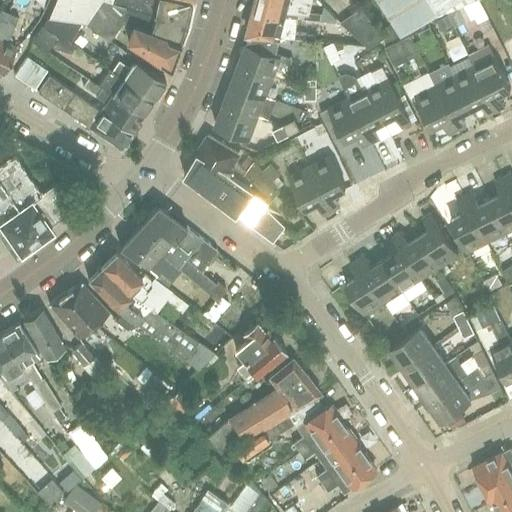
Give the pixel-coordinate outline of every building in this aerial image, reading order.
[(56,0),(49,18),(80,23),(86,23),(110,40),(121,23),(123,21),(128,23),(127,27),(131,29),(132,29),(128,40),(161,62),(171,68),(180,42),(150,31),(156,14),(103,0),(56,0)] [(103,0),(156,14),(150,31),(180,42),(187,25),(192,2),(182,0),(103,0)] [(256,0),(254,10),(310,15),(313,0),(256,0)] [(379,0),(401,34),(423,20),(424,22),(445,13),(435,0),(379,0)] [(435,0),(445,13),(448,12),(449,11),(475,1),(476,0),(435,0)] [(449,11),(448,12),(448,13),(455,27),(475,17),(478,23),(489,17),(480,0),(476,0),(475,1),(449,11)] [(338,19),(336,18),(324,6),(320,21),(338,23),(338,19)] [(368,49),(385,38),(361,8),(341,22),(368,49)] [(254,10),(249,33),(250,33),(281,36),(308,39),(309,33),(299,33),(301,18),(286,17),(287,14),(310,15),(254,10)] [(8,13),(0,29),(0,71),(4,74),(6,69),(17,47),(7,42),(18,17),(8,13)] [(47,18),(43,26),(58,35),(70,42),(80,23),(49,18),(47,18)] [(382,29),(388,42),(400,36),(393,23),(382,29)] [(41,25),(31,41),(32,41),(48,51),(50,47),(58,35),(43,26),(41,25)] [(250,33),(247,41),(277,53),(281,36),(250,33)] [(58,35),(50,47),(71,53),(75,46),(70,42),(58,35)] [(411,36),(408,37),(385,48),(394,67),(420,55),(411,36)] [(247,41),(239,62),(273,75),(281,54),(277,53),(247,41)] [(490,44),(469,54),(470,56),(475,65),(496,110),(504,106),(498,94),(511,88),(495,55),(490,44)] [(27,57),(15,75),(25,82),(37,64),(27,57)] [(119,61),(113,71),(154,98),(166,81),(135,60),(130,68),(119,61)] [(239,62),(231,82),(266,95),(273,75),(239,62)] [(37,64),(25,82),(35,89),(46,73),(47,71),(37,64)] [(455,75),(472,108),(483,102),(489,114),(496,110),(475,65),(455,75)] [(368,87),(385,120),(396,114),(403,127),(411,122),(382,66),(371,71),(377,83),(368,87)] [(109,69),(99,84),(143,114),(154,98),(113,71),(109,69)] [(348,97),(371,142),(380,138),(373,126),(385,120),(368,87),(364,90),(357,77),(347,73),(339,76),(350,97),(348,97)] [(49,75),(38,91),(62,107),(85,123),(90,126),(101,110),(93,105),(49,75)] [(316,88),(316,75),(304,75),(305,88),(316,88)] [(472,108),(455,75),(435,84),(458,130),(466,126),(460,114),(472,108)] [(88,79),(83,87),(97,96),(102,88),(88,79)] [(231,82),(224,102),(258,115),(266,95),(231,82)] [(104,89),(93,105),(101,110),(132,131),(143,114),(99,84),(98,85),(104,89)] [(458,130),(435,84),(415,95),(432,128),(444,121),(450,133),(458,130)] [(316,88),(305,88),(305,100),(316,100),(316,88)] [(371,142),(348,97),(328,107),(346,140),(358,134),(364,146),(371,142)] [(224,102),(216,123),(250,136),(258,115),(224,102)] [(101,110),(90,126),(118,145),(123,144),(132,131),(101,110)] [(284,126),(288,136),(299,130),(295,120),(284,126)] [(288,136),(284,126),(272,131),(277,141),(288,136)] [(238,153),(208,135),(199,151),(229,169),(228,170),(241,179),(247,171),(234,161),(238,153)] [(229,169),(199,151),(184,174),(273,242),(285,227),(265,208),(280,190),(255,160),(247,171),(241,179),(228,170),(229,169)] [(0,223),(21,253),(52,230),(50,226),(77,207),(59,181),(42,192),(15,153),(7,159),(0,163),(0,223)] [(309,165),(332,210),(340,206),(333,194),(346,188),(329,155),(309,165)] [(332,210),(309,165),(289,175),(305,208),(318,202),(324,214),(332,210)] [(511,173),(511,172),(503,176),(511,194),(511,173)] [(502,193),(490,199),(506,232),(511,228),(511,194),(503,176),(495,180),(502,193)] [(472,192),(465,196),(487,241),(506,232),(490,199),(479,204),(472,192)] [(487,241),(465,196),(457,199),(463,212),(451,218),(467,251),(487,241)] [(179,269),(214,299),(216,300),(221,295),(227,288),(218,281),(215,283),(202,272),(218,250),(158,204),(119,246),(149,269),(157,275),(162,269),(172,277),(179,269)] [(430,228),(420,235),(440,267),(459,254),(431,212),(423,217),(430,228)] [(401,231),(394,236),(422,278),(440,267),(420,235),(409,242),(401,231)] [(394,252),(383,259),(404,290),(422,278),(394,236),(387,241),(394,252)] [(482,250),(487,266),(502,261),(497,245),(482,250)] [(115,251),(101,264),(127,292),(140,301),(148,292),(146,291),(154,283),(144,275),(141,278),(115,251)] [(365,254),(358,259),(385,302),(404,290),(383,259),(373,266),(365,254)] [(367,314),(385,302),(358,259),(351,264),(358,275),(346,282),(367,314)] [(87,277),(117,309),(118,308),(122,312),(135,321),(134,322),(197,369),(214,353),(140,301),(127,292),(101,264),(87,277)] [(65,292),(93,324),(109,311),(81,281),(65,292)] [(182,312),(188,303),(171,290),(164,299),(182,312)] [(65,292),(49,304),(78,336),(93,324),(65,292)] [(203,313),(204,314),(213,321),(229,302),(221,295),(216,300),(214,299),(203,313)] [(490,324),(491,325),(501,319),(490,296),(471,306),(482,328),(490,324)] [(42,308),(23,319),(46,357),(64,346),(42,308)] [(453,316),(458,327),(468,322),(463,311),(453,316)] [(511,339),(511,337),(510,337),(501,319),(491,325),(500,343),(491,347),(508,381),(511,378),(511,339)] [(238,366),(247,377),(248,378),(256,371),(257,373),(285,349),(274,335),(270,338),(256,321),(244,332),(248,337),(236,347),(246,360),(238,366)] [(39,356),(19,322),(2,333),(29,378),(52,410),(60,406),(43,378),(41,379),(30,361),(39,356)] [(468,322),(458,327),(463,338),(474,333),(468,322)] [(403,366),(434,344),(421,326),(390,348),(403,366)] [(29,378),(2,333),(0,333),(0,369),(5,377),(12,388),(29,378)] [(95,357),(82,343),(70,351),(83,367),(95,357)] [(416,384),(446,362),(434,344),(403,366),(416,384)] [(478,366),(488,361),(482,350),(472,355),(478,366)] [(456,355),(446,362),(416,384),(428,401),(459,379),(469,372),(456,355)] [(292,357),(270,376),(279,387),(260,404),(257,400),(232,420),(229,417),(207,436),(222,454),(233,446),(244,438),(282,415),(285,413),(295,408),(302,401),(303,403),(320,393),(318,389),(318,387),(314,382),(313,383),(310,379),(309,377),(307,374),(305,373),(300,367),(299,365),(297,362),(294,360),(292,357)] [(478,366),(469,372),(459,379),(428,401),(441,420),(472,398),(466,390),(483,378),(493,373),(488,361),(478,366)] [(180,413),(191,404),(180,390),(168,400),(180,413)] [(0,416),(16,435),(17,434),(23,430),(0,403),(0,416)] [(298,450),(341,420),(329,403),(295,427),(302,436),(292,443),(298,450)] [(282,415),(244,438),(233,446),(245,463),(273,444),(270,440),(294,425),(285,413),(282,415)] [(69,430),(83,454),(92,465),(106,456),(85,420),(69,430)] [(353,436),(341,420),(298,450),(303,458),(313,451),(319,460),(353,436)] [(364,452),(353,436),(319,460),(325,468),(316,475),(321,483),(364,452)] [(84,478),(95,468),(92,465),(83,454),(75,444),(63,454),(84,478)] [(125,444),(116,452),(122,458),(131,450),(125,444)] [(511,448),(511,447),(474,466),(483,484),(511,469),(511,448)] [(343,493),(376,469),(364,452),(321,483),(327,491),(337,484),(343,493)] [(511,469),(483,484),(492,502),(511,491),(511,469)] [(269,492),(278,484),(269,472),(259,480),(269,492)] [(51,475),(44,482),(55,495),(62,489),(51,475)] [(229,506),(237,511),(245,511),(260,492),(250,478),(229,506)] [(221,511),(228,504),(207,490),(191,511),(221,511)] [(257,511),(267,499),(261,491),(260,492),(245,511),(257,511)] [(511,511),(511,491),(492,502),(494,501),(499,511),(511,511)] [(74,510),(76,511),(94,511),(102,503),(87,492),(74,510)] [(158,501),(149,511),(166,511),(169,509),(158,501)]
